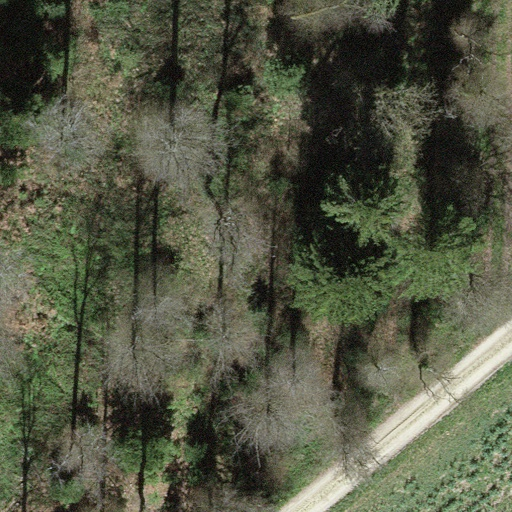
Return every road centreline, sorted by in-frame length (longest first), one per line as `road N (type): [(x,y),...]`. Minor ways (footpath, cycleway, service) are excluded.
road 1 (track): [(0,502),(73,334),(122,178),(152,0)]
road 2 (track): [(507,0),(511,317)]
road 3 (track): [(309,511),(511,340)]
